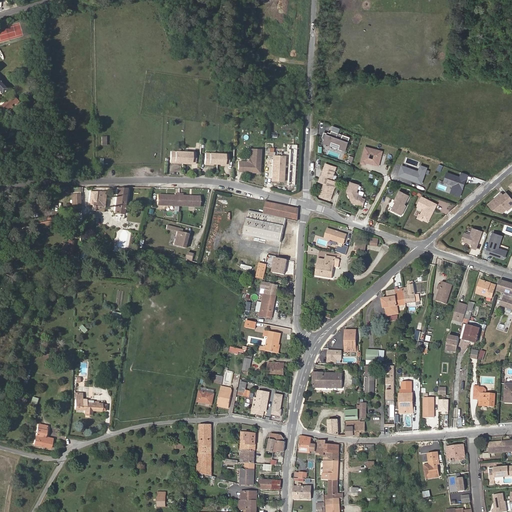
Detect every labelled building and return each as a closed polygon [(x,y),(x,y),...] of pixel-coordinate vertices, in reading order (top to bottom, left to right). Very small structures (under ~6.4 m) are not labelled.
[(14,105),(18,101),(12,94),(1,105),(8,112),(12,107),(11,105),(13,103),(14,105)] [(346,148),(350,136),(331,130),(331,132),(330,133),(327,132),(324,131),(322,137),(326,138),(324,142),(327,143),(327,142),(332,143),(332,144),(339,147),(339,146),(346,148)] [(380,162),(382,153),(380,152),(381,150),(366,146),(362,162),(366,163),(366,161),(375,164),(376,161),(380,162)] [(254,172),(260,167),(260,149),(250,149),(250,159),(252,161),(249,164),(247,162),(239,161),(238,171),(254,172)] [(195,164),(196,153),(171,151),(171,163),(175,163),(175,161),(191,162),(191,163),(195,164)] [(229,166),(229,154),(206,153),(205,164),(209,165),(209,163),(224,164),(224,165),(229,166)] [(283,181),(284,156),(273,156),(271,180),(283,181)] [(337,167),(326,164),(323,177),(322,177),(321,182),(326,184),(322,197),(333,200),(337,187),(339,182),(333,180),(337,167)] [(423,183),(428,168),(422,165),(420,171),(403,165),(400,175),(406,177),(406,176),(409,177),(408,178),(423,183)] [(461,196),(469,174),(463,172),(461,177),(448,172),(445,181),(454,185),(452,192),(461,196)] [(361,184),(352,181),(349,191),(354,202),(365,205),(367,198),(364,197),(364,195),(360,194),(359,191),(361,184)] [(96,200),(93,200),(92,209),(103,211),(106,188),(98,187),(96,200)] [(114,212),(123,214),(126,188),(117,188),(114,212)] [(408,195),(399,191),(394,200),(396,201),(392,210),(402,214),(406,205),(404,204),(408,195)] [(81,192),(72,192),(73,207),(73,208),(81,208),(81,192)] [(511,206),(511,199),(507,193),(504,196),(501,193),(488,205),(492,209),(495,210),(498,210),(499,211),(503,212),(507,209),(506,207),(508,205),(511,205),(511,206)] [(165,195),(157,195),(156,205),(178,206),(199,207),(199,197),(192,196),(191,197),(190,197),(189,196),(183,196),(183,194),(179,194),(175,194),(175,196),(168,195),(167,196),(166,196),(165,195)] [(438,205),(423,197),(419,206),(425,208),(422,215),(426,217),(425,219),(429,221),(431,221),(438,205)] [(298,221),(299,209),(267,202),(264,214),(249,211),(244,234),(281,243),(287,219),(298,221)] [(347,236),(328,229),(325,239),(344,245),(347,236)] [(476,251),(482,233),(473,230),(471,236),(465,235),(462,242),(473,246),(472,249),(476,251)] [(177,231),(173,245),(184,248),(186,240),(185,240),(185,238),(186,238),(188,233),(181,232),(177,231)] [(507,252),(498,249),(502,237),(493,234),(487,252),(493,254),(494,257),(503,260),(505,259),(507,252)] [(355,249),(365,250),(366,242),(361,242),(362,237),(354,237),(354,241),(356,242),(355,249)] [(377,246),(378,239),(371,238),(370,245),(377,246)] [(193,262),(195,255),(189,253),(187,261),(193,262)] [(267,265),(273,266),(276,257),(270,255),(267,265)] [(340,261),(339,260),(336,259),(336,258),(326,256),(325,260),(335,261),(334,267),(339,268),(340,261)] [(285,275),(288,260),(277,258),(276,258),(273,273),(285,275)] [(325,260),(319,259),(315,276),(332,279),(334,267),(335,261),(325,260)] [(263,279),(267,265),(260,264),(256,277),(263,279)] [(492,298),(494,289),(489,288),(490,283),(480,280),(476,293),(492,298)] [(511,283),(501,280),(498,291),(506,294),(502,306),(511,308),(511,283)] [(407,287),(403,288),(403,289),(406,304),(416,302),(413,282),(409,282),(409,285),(407,285),(407,287)] [(441,285),(440,290),(436,300),(447,304),(453,285),(442,282),(441,285)] [(270,290),(266,289),(266,290),(265,294),(261,310),(270,311),(273,312),(278,286),(271,284),(270,290)] [(398,287),(395,288),(395,290),(398,306),(406,304),(403,289),(398,290),(398,287)] [(399,313),(398,306),(395,290),(387,292),(388,298),(385,299),(386,307),(387,315),(390,314),(399,313)] [(453,319),(464,323),(465,319),(469,306),(458,303),(453,319)] [(270,311),(261,310),(261,312),(260,316),(268,318),(270,311)] [(257,322),(248,321),(247,328),(256,329),(257,322)] [(476,339),(478,339),(480,328),(468,325),(464,340),(475,343),(476,339)] [(347,342),(347,350),(356,351),(357,329),(348,329),(348,333),(346,333),(346,342),(347,342)] [(278,354),(281,334),(269,332),(265,351),(278,354)] [(447,346),(457,347),(459,338),(449,335),(447,346)] [(380,351),(367,350),(367,364),(379,365),(379,359),(380,351)] [(341,360),(341,352),(328,351),(327,365),(335,365),(335,360),(341,360)] [(253,357),(246,355),(243,370),(250,371),(250,367),(251,368),(253,357)] [(268,363),(268,373),(284,374),(285,363),(270,362),(268,363)] [(375,393),(375,374),(374,374),(374,366),(366,366),(366,393),(375,393)] [(314,385),(314,388),(342,388),(343,373),(313,373),(312,385),(314,385)] [(248,383),(242,381),(238,395),(245,397),(248,383)] [(402,394),(400,394),(399,394),(400,414),(414,413),(413,394),(412,394),(412,389),(407,390),(407,383),(402,383),(402,390),(402,394)] [(200,391),(198,401),(212,404),(214,394),(214,391),(202,388),(201,391),(200,391)] [(494,407),(495,394),(486,394),(480,393),(481,389),(478,388),(477,397),(480,397),(480,399),(480,406),(494,407)] [(220,391),(217,405),(228,408),(232,391),(228,390),(227,389),(226,392),(220,391)] [(264,411),(265,411),(267,401),(268,401),(270,393),(259,391),(258,398),(256,408),(253,407),(252,413),(263,415),(264,411)] [(29,406),(35,408),(39,398),(33,396),(29,406)] [(84,413),(92,414),(92,410),(101,411),(101,410),(106,410),(106,405),(102,405),(102,403),(93,403),(93,401),(86,400),(86,399),(83,399),(76,398),(75,409),(84,409),(84,413)] [(434,398),(424,398),(424,418),(434,418),(434,398)] [(357,409),(344,410),(345,420),(358,419),(357,409)] [(328,420),(329,432),(329,434),(339,436),(341,436),(344,436),(347,436),(346,422),(339,423),(338,420),(328,420)] [(347,436),(360,435),(360,433),(360,422),(346,422),(347,436)] [(198,453),(198,454),(197,473),(212,476),(212,425),(199,425),(199,453),(198,453)] [(45,430),(37,428),(37,429),(36,433),(36,435),(45,437),(47,430),(45,430)] [(276,440),(286,442),(286,441),(281,435),(272,432),(270,439),(276,440)] [(241,450),(255,451),(256,434),(245,434),(245,437),(241,437),(241,450)] [(53,438),(45,437),(36,435),(34,444),(50,448),(53,438)] [(312,438),(301,436),(300,449),(311,450),(311,452),(316,452),(317,451),(317,445),(311,445),(312,438)] [(268,451),(274,452),(276,440),(270,439),(268,451)] [(511,439),(501,440),(503,451),(511,449),(511,439)] [(280,451),(285,451),(286,442),(276,440),(274,452),(279,452),(280,451)] [(321,440),(317,440),(317,445),(317,451),(316,452),(316,455),(320,456),(323,456),(323,461),(339,461),(339,453),(326,453),(326,448),(321,447),(321,440)] [(324,441),(321,440),(321,447),(326,448),(326,453),(339,453),(339,445),(338,445),(326,444),(326,441),(324,441)] [(503,451),(501,440),(487,442),(488,452),(489,452),(503,451)] [(465,456),(464,445),(455,446),(456,458),(465,456)] [(448,459),(456,458),(455,446),(447,447),(448,459)] [(241,450),(241,453),(240,461),(240,463),(245,463),(255,464),(255,451),(241,450)] [(428,464),(423,465),(425,475),(438,473),(436,463),(438,463),(437,459),(428,461),(428,464)] [(339,461),(323,461),(323,473),(339,474),(339,461)] [(511,464),(489,467),(490,479),(494,479),(494,475),(511,473),(511,464)] [(238,469),(238,476),(242,477),(254,477),(255,469),(245,469),(240,469),(238,469)] [(300,469),(299,478),(304,479),(305,479),(305,476),(309,476),(309,469),(300,469)] [(254,479),(254,477),(242,477),(238,476),(237,484),(240,484),(240,485),(256,486),(257,479),(254,479)] [(260,489),(280,490),(281,490),(281,481),(268,480),(260,479),(260,486),(260,489)] [(339,494),(339,491),(338,488),(339,481),(329,480),(328,495),(331,496),(331,498),(339,498),(343,498),(343,494),(339,494)] [(312,500),(312,487),(301,486),(301,484),(298,484),(298,486),(294,486),(293,499),(312,500)] [(258,501),(258,491),(241,491),(241,501),(258,501)] [(495,502),(494,503),(495,507),(493,507),(494,511),(508,509),(506,499),(505,499),(503,491),(493,493),(494,500),(495,500),(495,502)] [(167,492),(158,492),(158,506),(166,506),(167,492)] [(328,495),(325,495),(326,511),(340,511),(340,507),(339,498),(331,498),(331,496),(328,495)] [(247,511),(257,511),(258,501),(241,501),(239,501),(239,510),(247,510),(247,511)] [(325,511),(325,503),(317,503),(317,511),(325,511)]
